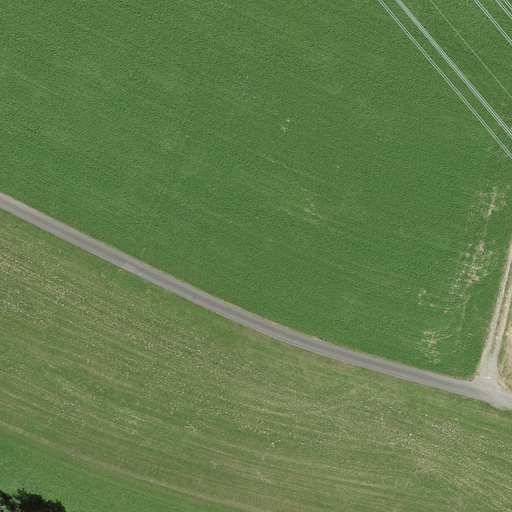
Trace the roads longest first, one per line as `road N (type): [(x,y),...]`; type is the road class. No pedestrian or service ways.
road 1 (unclassified): [(0,200),(306,345),(511,403)]
road 2 (track): [(511,272),(479,393)]
